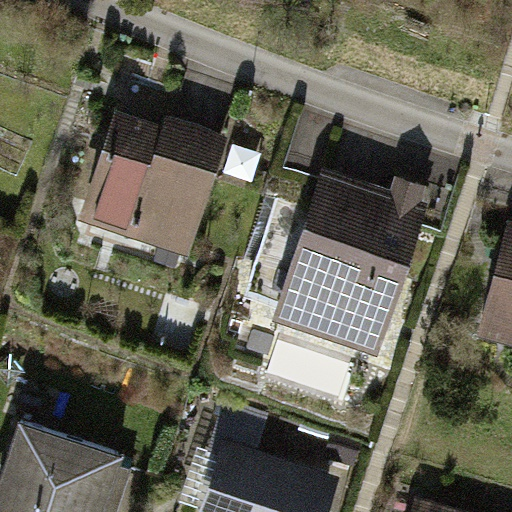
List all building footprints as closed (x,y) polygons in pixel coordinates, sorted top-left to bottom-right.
[(79,212),(189,249),(229,129),(167,108),(164,118),(116,102),(79,212)] [(273,311),(379,347),(430,198),(424,195),(428,182),(397,172),(392,186),(324,163),(273,311)] [(511,214),(479,327),(511,335),(511,214)] [(328,511),(342,473),(259,445),(270,412),(224,397),(208,446),(218,449),(197,511),(328,511)] [(102,511),(124,451),(20,415),(0,473),(0,511),(102,511)] [(363,443),(332,432),(325,455),(355,466),(363,443)] [(481,511),(415,494),(410,511),(481,511)]
